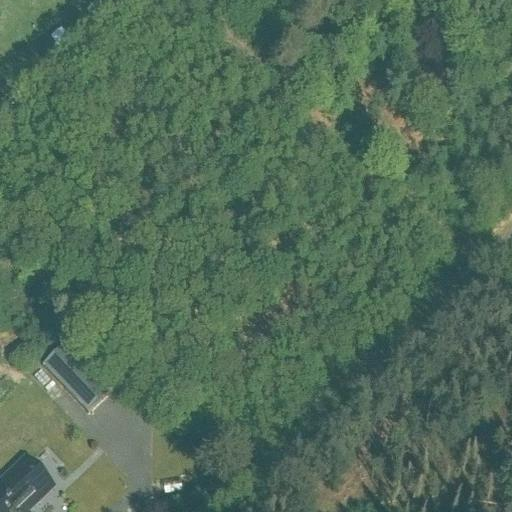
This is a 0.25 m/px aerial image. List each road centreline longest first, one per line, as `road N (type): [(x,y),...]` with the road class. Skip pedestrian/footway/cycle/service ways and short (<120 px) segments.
road 1 (track): [(207,511),(511,233)]
road 2 (track): [(209,0),(292,109),(337,150),(511,271)]
